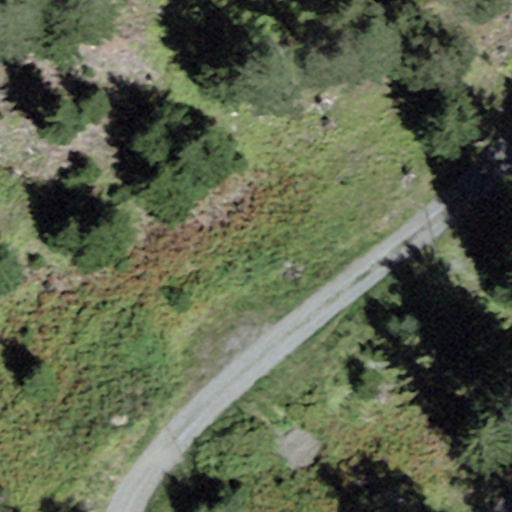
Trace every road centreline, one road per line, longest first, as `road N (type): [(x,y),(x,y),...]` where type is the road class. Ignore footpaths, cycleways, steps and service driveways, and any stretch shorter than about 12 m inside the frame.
road 1 (track): [(511,79),(421,169),(260,301),(155,412),(127,489),(160,511)]
road 2 (track): [(265,511),(373,486),(511,426)]
